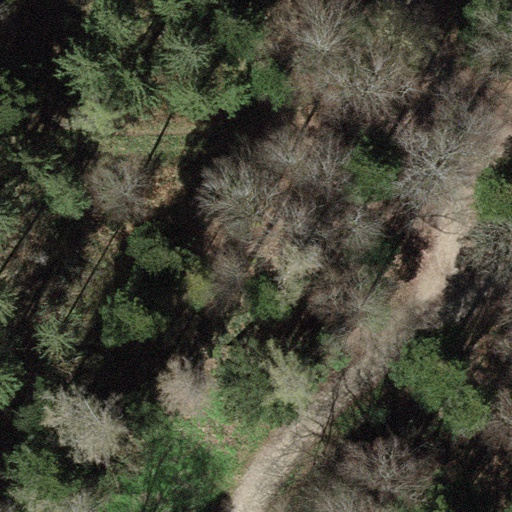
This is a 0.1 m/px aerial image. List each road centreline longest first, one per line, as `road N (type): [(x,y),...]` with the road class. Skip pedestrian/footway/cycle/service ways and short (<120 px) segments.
road 1 (track): [(477,181),(403,327),(270,453),(245,511)]
road 2 (track): [(430,0),(483,79),(477,181),(511,177)]
